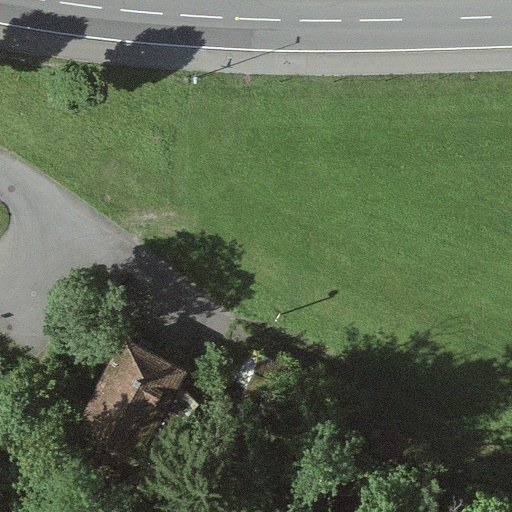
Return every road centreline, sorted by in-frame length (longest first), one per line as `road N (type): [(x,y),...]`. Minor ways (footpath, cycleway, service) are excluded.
road 1 (secondary): [(511,17),(335,23),(176,16)]
road 2 (secondary): [(176,16),(39,0)]
